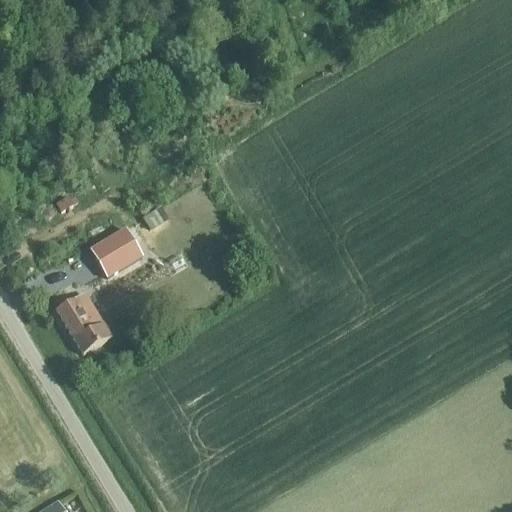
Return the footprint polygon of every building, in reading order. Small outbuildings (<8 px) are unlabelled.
[(66,200),(54,207),(60,216),(77,207),(73,201),(69,204),(66,200)] [(159,213),(142,224),(148,234),(165,223),(159,213)] [(123,234),(89,254),(105,282),(140,261),(123,234)] [(109,342),(85,301),(74,307),(71,304),(54,314),(81,359),(109,342)] [(61,511),(56,503),(41,511),(61,511)]
